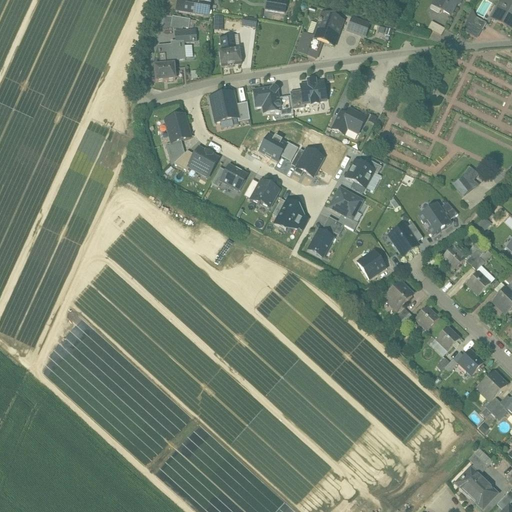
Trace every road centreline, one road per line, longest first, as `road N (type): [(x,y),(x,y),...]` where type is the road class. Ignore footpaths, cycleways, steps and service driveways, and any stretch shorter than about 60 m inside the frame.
road 1 (residential): [(511,42),(189,89)]
road 2 (residential): [(189,89),(202,138),(321,202)]
road 3 (residential): [(511,367),(407,265)]
